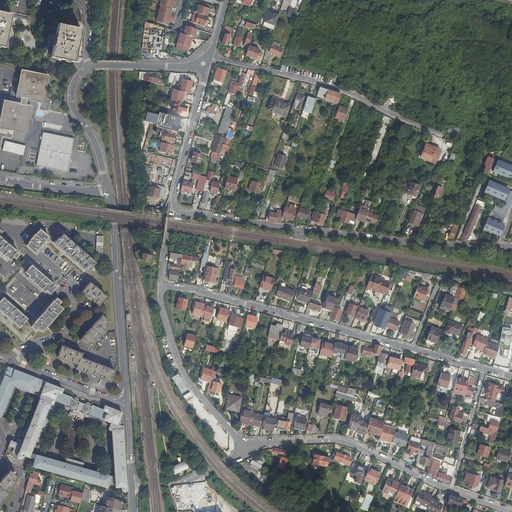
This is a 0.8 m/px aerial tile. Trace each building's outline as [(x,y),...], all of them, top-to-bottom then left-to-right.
[(157,14),(155,22),(166,26),(168,21),(171,22),(173,15),(169,14),(170,9),(169,9),(170,5),(174,6),(175,0),(159,0),(158,6),(159,6),(157,14)] [(198,5),(196,12),(207,16),(209,9),(208,8),(209,5),(201,2),(200,6),(198,5)] [(287,16),(294,18),(296,12),(289,9),(287,16)] [(0,47),(7,48),(14,14),(0,11),(0,47)] [(204,27),(208,17),(207,16),(196,12),(195,12),(191,22),(204,27)] [(275,27),(279,16),(274,15),(274,16),(271,15),(268,14),(264,23),(275,27)] [(146,22),(144,39),(162,44),(164,28),(146,22)] [(51,58),(76,64),(82,29),(58,24),(51,58)] [(198,29),(187,25),(185,29),(182,28),(180,33),(192,37),(195,38),(198,29)] [(234,46),(238,47),(245,26),(240,25),(234,46)] [(222,44),(227,46),(232,32),(224,30),(223,30),(222,34),(225,35),(222,44)] [(176,48),(188,51),(192,37),(180,33),(176,48)] [(143,47),(148,48),(148,49),(150,49),(161,50),(162,44),(144,39),(143,47)] [(271,39),(266,54),(269,55),(269,53),(280,57),(283,49),(280,48),(280,45),(273,43),(274,40),(271,39)] [(260,50),(249,46),(246,56),(256,60),(260,50)] [(222,87),(227,72),(220,70),(220,68),(218,67),(213,83),(220,85),(219,86),(222,87)] [(0,121),(0,127),(27,134),(30,118),(36,119),(39,102),(43,103),(50,75),(22,70),(18,90),(12,89),(9,101),(4,100),(0,121)] [(240,97),(247,75),(242,73),(239,84),(236,83),(233,94),(240,97)] [(146,76),(145,81),(158,85),(160,80),(146,76)] [(233,94),(236,83),(232,82),(224,105),(229,106),(233,94)] [(171,88),(173,89),(187,93),(189,94),(191,88),(181,85),(180,89),(171,86),(171,88)] [(338,103),(341,94),(320,88),(317,97),(323,99),(324,95),(326,95),(325,99),(338,103)] [(173,89),(170,100),(172,101),(175,102),(181,103),(183,104),(184,98),(186,98),(187,93),(173,89)] [(298,94),(296,98),(292,109),(296,110),(296,109),(300,110),(305,96),(298,94)] [(316,100),(308,97),(303,111),(311,114),(316,100)] [(276,111),(280,101),(272,98),(269,109),(276,111)] [(290,104),(280,101),(276,111),(286,115),(290,104)] [(175,102),(173,108),(172,113),(180,115),(181,111),(186,112),(187,107),(180,105),(181,103),(175,102)] [(208,108),(207,112),(213,114),(216,105),(213,104),(212,109),(208,108)] [(344,121),(348,110),(339,107),(335,118),(344,121)] [(226,109),(218,133),(220,134),(220,132),(227,135),(235,112),(228,109),(226,109)] [(181,117),(160,112),(159,115),(147,112),(145,121),(157,124),(157,127),(178,132),(181,117)] [(380,125),(370,157),(377,159),(387,127),(380,125)] [(447,132),(454,135),(457,128),(450,125),(447,132)] [(230,140),(232,140),(234,135),(232,135),(233,131),(229,129),(226,138),(224,145),(223,144),(221,149),(228,152),(229,147),(228,146),(230,140)] [(162,143),(173,146),(177,132),(167,130),(165,139),(162,139),(161,143),(162,143)] [(68,172),(75,138),(43,132),(36,166),(68,172)] [(5,140),(2,150),(23,155),(25,146),(5,140)] [(171,154),(173,146),(162,143),(160,151),(161,151),(166,153),(171,154)] [(429,163),(435,149),(426,144),(420,158),(425,159),(426,158),(430,160),(429,163)] [(201,156),(201,155),(195,152),(195,154),(194,154),(193,158),(192,162),(200,164),(202,156),(201,156)] [(458,156),(451,153),(449,159),(455,162),(458,156)] [(275,166),(283,169),(287,158),(279,155),(275,166)] [(488,175),(494,160),(488,157),(485,165),(486,166),(483,173),(488,175)] [(511,167),(497,161),(493,171),(511,179),(511,167)] [(256,166),(243,162),(241,167),(246,169),(254,171),(256,166)] [(269,175),(270,170),(256,166),(254,171),(261,173),(268,175),(269,175)] [(190,177),(185,176),(181,191),(191,194),(194,184),(189,182),(190,177)] [(199,192),(203,193),(204,191),(206,180),(207,178),(200,176),(199,182),(201,183),(199,192)] [(238,179),(228,177),(225,188),(235,191),(238,179)] [(447,182),(441,179),(433,200),(439,203),(447,182)] [(210,192),(210,193),(213,182),(212,182),(207,180),(206,180),(204,191),(205,191),(210,192)] [(489,180),(484,191),(504,199),(508,188),(489,180)] [(260,191),(263,191),(265,185),(252,181),(249,191),(259,194),(260,191)] [(416,198),(420,187),(409,183),(405,194),(416,198)] [(150,197),(159,199),(162,187),(151,184),(149,192),(151,192),(150,197)] [(333,200),(335,193),(326,191),(324,198),(333,200)] [(329,210),(315,205),(314,209),(327,214),(329,210)] [(450,219),(455,221),(460,207),(456,205),(450,219)] [(369,209),(361,206),(357,217),(356,219),(364,222),(365,220),(368,213),(369,209)] [(426,209),(416,206),(409,223),(418,227),(426,209)] [(284,212),(282,217),(293,221),(297,211),(286,207),(284,212)] [(310,221),(313,212),(300,208),(297,216),(310,221)] [(266,221),(281,223),(282,217),(284,212),(277,211),(277,214),(274,214),(275,210),(273,209),(270,209),(266,221)] [(464,235),(469,237),(479,212),(475,210),(464,235)] [(355,222),(356,219),(353,218),(354,216),(344,212),(340,221),(348,224),(349,221),(355,222)] [(324,222),(325,222),(325,220),(326,216),(315,213),(314,216),(313,218),(314,218),(313,221),(323,224),(324,222)] [(378,217),(368,213),(365,220),(375,224),(378,217)] [(26,218),(0,217),(0,223),(26,225),(26,218)] [(485,218),(480,228),(500,237),(504,226),(485,218)] [(453,240),(459,226),(456,224),(454,229),(452,228),(448,238),(453,240)] [(94,228),(78,225),(77,231),(93,235),(94,228)] [(49,238),(40,230),(36,235),(36,234),(30,241),(30,242),(26,246),(35,254),(49,238)] [(96,263),(63,235),(59,239),(55,243),(88,273),(92,268),(93,269),(96,265),(95,264),(96,263)] [(0,253),(6,259),(7,258),(10,261),(13,257),(15,260),(19,255),(17,253),(17,252),(0,237),(0,253)] [(201,267),(204,268),(205,265),(206,266),(208,255),(210,248),(208,248),(206,247),(205,254),(204,254),(203,259),(201,267)] [(150,263),(152,256),(143,254),(141,261),(150,263)] [(183,255),(171,254),(170,262),(177,263),(177,266),(171,265),(169,280),(178,282),(181,265),(183,255)] [(194,257),(183,255),(181,265),(184,265),(183,270),(184,271),(187,271),(189,271),(189,266),(193,267),(194,262),(191,262),(192,258),(194,258),(194,259),(195,260),(196,258),(194,257)] [(215,265),(216,258),(210,257),(208,264),(215,265)] [(224,282),(228,283),(231,270),(232,264),(228,263),(224,282)] [(52,294),(57,288),(32,266),(26,273),(30,276),(28,278),(45,293),(47,291),(51,295),(52,294)] [(207,267),(204,281),(215,283),(218,270),(213,269),(213,267),(212,267),(212,269),(207,267)] [(389,286),(390,285),(380,281),(381,279),(371,276),(367,289),(370,290),(371,289),(382,293),(382,295),(385,296),(389,286)] [(235,287),(243,290),(245,282),(240,281),(241,278),(236,277),(236,280),(237,280),(235,287)] [(271,292),(275,280),(264,277),(260,288),(271,292)] [(319,278),(318,278),(313,293),(318,295),(322,284),(320,283),(321,280),(319,279),(319,278)] [(90,282),(82,292),(99,306),(107,297),(102,293),(102,292),(95,286),(95,287),(90,282)] [(349,300),(353,285),(349,284),(345,299),(349,300)] [(428,290),(418,286),(414,297),(423,301),(428,290)] [(290,302),(294,292),(280,287),(276,297),(290,302)] [(455,299),(454,299),(462,302),(464,295),(466,290),(465,289),(458,288),(456,294),(455,299)] [(309,302),(313,293),(302,289),(298,301),(308,305),(309,302)] [(449,311),(450,310),(454,299),(455,299),(445,295),(440,308),(449,311)] [(334,309),(337,300),(327,297),(323,309),(328,311),(328,310),(332,312),(334,309)] [(4,298),(0,302),(0,310),(20,328),(28,319),(4,298)] [(62,303),(57,298),(54,301),(34,324),(34,325),(31,327),(36,331),(38,329),(43,332),(63,309),(59,306),(62,303)] [(176,308),(185,310),(188,301),(179,299),(176,308)] [(305,315),(309,316),(311,309),(316,311),(320,312),(322,306),(318,305),(314,303),(314,304),(309,302),(308,305),(305,315)] [(204,306),(205,305),(196,303),(192,315),(202,318),(202,317),(204,306)] [(355,306),(352,305),(350,304),(346,314),(354,317),(358,307),(355,306)] [(213,309),(204,306),(202,317),(211,319),(213,309)] [(356,318),(365,321),(369,311),(360,308),(356,318)] [(228,316),(229,311),(220,309),(218,315),(216,314),(214,320),(226,323),(228,316)] [(342,312),(334,309),(332,312),(330,319),(338,322),(342,312)] [(379,312),(372,331),(376,333),(378,327),(377,327),(378,326),(384,328),(389,316),(383,313),(379,312)] [(392,313),(386,327),(396,331),(399,323),(395,321),(398,316),(392,313)] [(93,345),(108,328),(106,326),(109,323),(102,316),(80,341),(87,347),(91,343),(93,345)] [(243,320),(228,316),(226,323),(226,324),(241,329),(243,320)] [(257,319),(248,316),(245,326),(255,329),(257,319)] [(404,321),(400,333),(412,338),(415,333),(412,332),(415,325),(411,324),(404,321)] [(451,333),(458,335),(461,327),(449,322),(445,332),(450,335),(451,333)] [(282,331),(283,326),(277,325),(277,327),(271,326),(269,337),(280,340),(282,331)] [(511,331),(511,329),(503,327),(500,343),(504,343),(505,345),(507,346),(509,345),(510,343),(510,340),(511,331)] [(432,341),(437,343),(441,331),(432,328),(427,340),(432,342),(432,341)] [(470,345),(473,346),(477,335),(479,330),(475,329),(475,331),(469,329),(467,335),(468,335),(465,344),(463,343),(459,354),(464,356),(465,353),(467,353),(468,350),(467,349),(468,345),(470,345)] [(291,346),(294,335),(289,334),(288,334),(288,332),(282,331),(280,340),(279,344),(291,346)] [(186,333),(182,346),(192,349),(196,335),(186,333)] [(477,335),(473,346),(477,348),(484,351),(483,353),(483,354),(487,356),(495,359),(497,353),(498,349),(498,347),(487,343),(488,340),(477,335)] [(310,349),(312,341),(310,340),(310,339),(305,338),(304,341),(302,341),(301,346),(310,349)] [(320,341),(312,339),(312,341),(310,349),(309,352),(314,353),(313,354),(317,355),(320,341)] [(328,344),(322,342),(320,355),(325,356),(328,344)] [(334,345),(328,344),(325,356),(332,357),(333,352),(334,345)] [(335,344),(334,345),(333,352),(335,353),(335,354),(338,354),(338,353),(346,355),(348,347),(335,344)] [(104,380),(111,382),(115,371),(81,358),(83,354),(62,346),(58,358),(64,360),(72,364),(73,363),(78,365),(76,369),(83,372),(83,373),(104,381),(104,380)] [(373,348),(370,356),(372,357),(373,354),(379,355),(381,347),(375,346),(374,349),(373,348)] [(355,362),(358,350),(348,347),(346,355),(345,360),(355,362)] [(367,355),(370,356),(371,350),(364,348),(362,355),(367,357),(367,355)] [(386,367),(389,357),(390,356),(380,354),(378,362),(377,362),(376,366),(386,369),(386,367)] [(399,371),(402,361),(397,360),(398,359),(395,358),(395,359),(389,357),(386,367),(399,371)] [(405,372),(410,374),(414,361),(405,358),(403,364),(408,365),(405,372)] [(414,364),(411,377),(420,379),(422,372),(424,372),(426,373),(427,368),(414,364)] [(128,492),(123,418),(121,416),(122,413),(122,412),(109,407),(109,408),(105,406),(104,410),(92,406),(91,407),(72,400),(73,398),(62,394),(63,390),(59,388),(60,387),(8,367),(0,387),(0,416),(2,418),(14,387),(40,397),(40,400),(22,445),(11,441),(8,450),(18,454),(18,456),(18,457),(19,458),(20,459),(22,459),(22,458),(24,456),(35,460),(33,467),(108,488),(110,482),(115,483),(115,488),(122,488),(122,490),(122,491),(124,492),(128,492)] [(213,372),(204,370),(201,381),(210,383),(213,372)] [(184,399),(192,393),(177,371),(169,376),(184,399)] [(210,383),(207,393),(211,394),(212,392),(219,394),(222,385),(214,383),(216,376),(217,377),(218,373),(213,372),(210,383)] [(255,382),(256,376),(250,374),(250,375),(248,385),(253,385),(253,382),(255,382)] [(450,377),(442,374),(439,382),(438,386),(447,389),(450,377)] [(469,377),(468,382),(464,394),(471,396),(473,389),(471,388),(474,378),(469,377)] [(453,393),(464,397),(464,394),(468,382),(457,378),(453,393)] [(283,387),(284,382),(272,379),(272,380),(271,384),(283,387)] [(486,400),(494,403),(497,393),(503,394),(504,388),(489,384),(486,396),(487,396),(486,400)] [(338,387),(337,390),(337,392),(346,395),(348,390),(338,387)] [(348,390),(346,395),(353,397),(355,391),(348,388),(348,390)] [(337,392),(336,397),(356,403),(357,399),(353,397),(346,395),(337,392)] [(227,410),(239,412),(242,399),(230,397),(227,410)] [(504,406),(504,405),(494,403),(486,400),(480,398),(478,403),(497,409),(495,417),(497,418),(501,419),(504,406)] [(320,405),(318,416),(327,418),(328,413),(332,413),(333,408),(320,405)] [(345,421),(348,409),(337,406),(334,418),(345,421)] [(458,417),(456,422),(461,423),(463,417),(457,415),(458,413),(459,409),(453,407),(451,415),(458,417)] [(253,414),(254,409),(248,408),(247,412),(242,411),(240,423),(251,426),(253,414)] [(292,424),(293,420),(293,419),(294,414),(289,413),(288,419),(283,418),(282,422),(279,421),(277,429),(289,432),(291,424),(292,424)] [(253,414),(251,426),(262,428),(264,418),(265,417),(253,414)] [(353,414),(348,429),(352,430),(357,415),(353,414)] [(357,415),(352,430),(357,431),(361,418),(361,417),(357,415)] [(304,431),(307,420),(297,417),(294,428),(304,431)] [(499,424),(501,419),(497,418),(496,419),(489,417),(488,421),(491,422),(489,430),(493,431),(495,423),(499,424)] [(262,428),(262,429),(273,432),(275,421),(264,418),(262,428)] [(369,421),(361,418),(357,431),(357,432),(365,434),(366,431),(369,421)] [(369,421),(366,431),(380,436),(383,426),(384,423),(370,419),(369,421)] [(380,436),(379,440),(392,443),(395,433),(396,430),(383,426),(380,436)] [(489,443),(494,445),(497,432),(493,431),(489,430),(481,427),(479,433),(491,436),(489,443)] [(456,445),(459,433),(449,430),(446,442),(456,445)] [(401,446),(406,447),(408,437),(395,433),(392,443),(396,444),(396,445),(401,447),(401,446)] [(418,454),(416,463),(429,467),(435,445),(435,444),(422,440),(422,441),(421,444),(427,446),(428,446),(430,446),(429,449),(430,449),(429,454),(430,454),(429,455),(426,454),(425,458),(423,458),(423,456),(421,455),(422,454),(423,454),(425,454),(425,453),(424,452),(424,451),(419,450),(418,454)] [(412,453),(418,454),(419,450),(421,445),(410,442),(407,452),(412,454),(412,453)] [(477,455),(487,458),(490,449),(480,446),(477,455)] [(278,468),(284,470),(288,460),(285,455),(286,452),(275,449),(274,453),(281,455),(280,458),(281,458),(278,468)] [(511,453),(499,450),(496,459),(508,462),(511,453)] [(334,460),(349,466),(352,459),(337,454),(334,460)] [(327,467),(329,459),(315,456),(313,464),(327,467)] [(188,461),(173,468),(176,474),(191,468),(188,461)] [(250,465),(260,470),(262,467),(252,462),(250,465)] [(433,462),(431,469),(438,471),(441,464),(433,462)] [(364,469),(355,466),(351,474),(356,476),(354,481),(359,484),(363,475),(361,474),(364,469)] [(369,469),(365,480),(376,485),(380,474),(369,469)] [(441,481),(449,485),(452,475),(447,474),(447,476),(440,474),(439,474),(438,474),(438,471),(431,469),(428,469),(427,473),(427,474),(436,478),(436,479),(441,481)] [(14,482),(18,478),(10,471),(0,482),(0,506),(3,503),(3,502),(10,494),(6,492),(10,487),(11,489),(15,483),(14,482)] [(37,480),(38,474),(39,473),(31,471),(31,474),(29,480),(28,482),(40,485),(41,481),(37,480)] [(468,483),(468,484),(477,487),(480,478),(471,475),(468,483)] [(493,488),(493,491),(499,493),(503,482),(490,478),(488,487),(493,488)] [(387,482),(383,492),(388,494),(389,492),(396,495),(400,486),(400,484),(393,481),(392,484),(387,482)] [(72,499),(74,488),(62,485),(61,489),(60,492),(59,495),(72,499)] [(396,495),(409,501),(413,491),(400,486),(396,495)] [(88,491),(84,490),(81,501),(89,503),(92,492),(90,492),(88,491)] [(431,499),(432,496),(424,493),(423,495),(418,493),(414,504),(419,506),(420,504),(427,508),(431,499)] [(366,494),(361,509),(368,511),(372,496),(366,494)] [(217,511),(219,511),(220,508),(220,505),(219,502),(217,499),(214,497),(211,495),(207,495),(203,497),(201,500),(199,504),(199,508),(200,511),(217,511)] [(24,511),(32,511),(33,509),(34,505),(36,506),(36,503),(35,503),(36,498),(29,496),(24,511)] [(467,502),(451,496),(447,504),(459,508),(459,507),(464,509),(465,508),(467,502)] [(123,501),(120,500),(109,497),(106,507),(112,509),(120,510),(121,507),(123,501)] [(427,508),(427,509),(433,511),(439,511),(442,506),(438,504),(439,502),(431,499),(427,508)]
